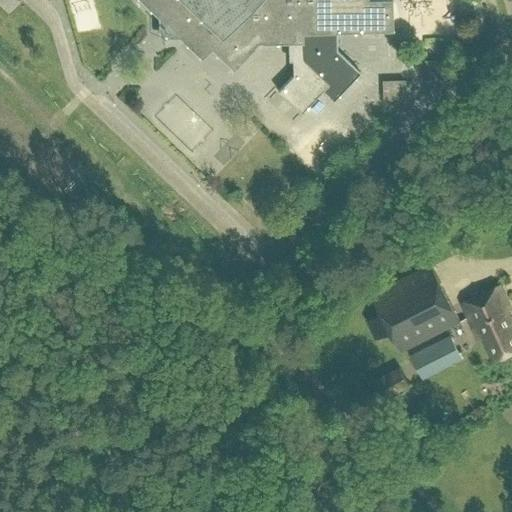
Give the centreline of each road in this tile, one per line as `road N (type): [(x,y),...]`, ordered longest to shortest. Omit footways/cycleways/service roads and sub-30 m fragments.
road 1 (residential): [(511,48),(266,261),(75,89),(51,18),(32,0)]
road 2 (track): [(0,72),(290,360)]
road 3 (track): [(441,511),(290,360)]
